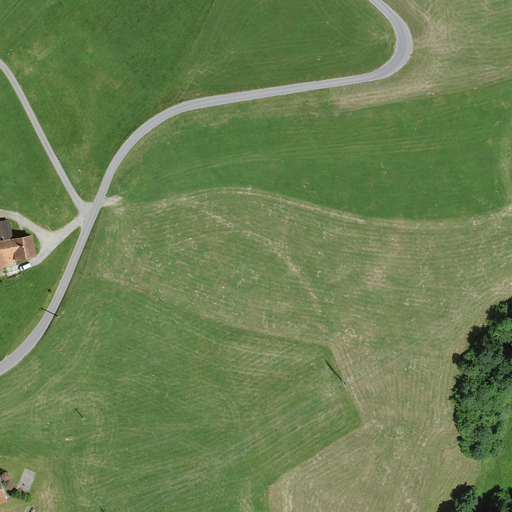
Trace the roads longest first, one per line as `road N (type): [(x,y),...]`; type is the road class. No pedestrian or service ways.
road 1 (unclassified): [(374,0),(404,37),(385,72),(183,107),(137,135),(119,155),(50,314),(0,370)]
road 2 (track): [(0,66),(91,217),(55,241)]
